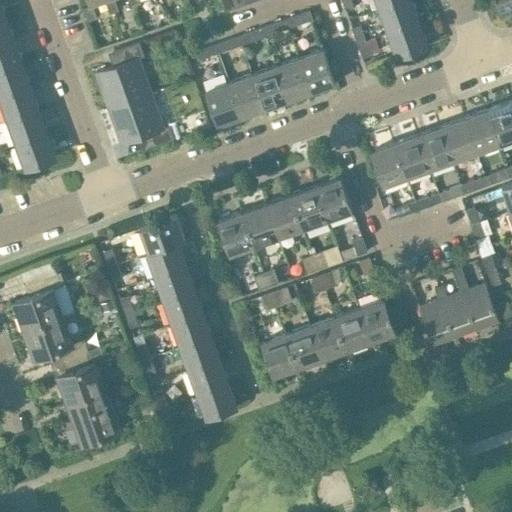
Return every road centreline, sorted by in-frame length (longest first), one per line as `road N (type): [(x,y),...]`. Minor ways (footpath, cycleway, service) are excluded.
road 1 (residential): [(104,188),(357,97)]
road 2 (residential): [(104,188),(35,0)]
road 3 (residential): [(357,97),(478,54)]
